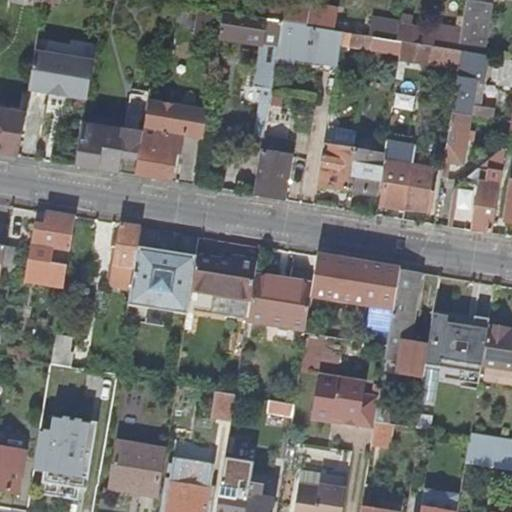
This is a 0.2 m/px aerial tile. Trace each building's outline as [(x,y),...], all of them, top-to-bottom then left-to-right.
[(37,0),(42,1),(41,0),(0,0),(0,62),(10,0),(37,0)] [(287,0),(270,0),(268,21),(283,24),(307,27),(311,6),(312,4),(287,0)] [(459,52),(462,52),(484,56),(492,6),(467,2),(462,30),(459,52)] [(227,5),(225,14),(233,15),(234,6),(227,5)] [(311,6),(307,27),(334,32),(338,10),(311,6)] [(196,11),(180,9),(177,23),(194,26),(196,11)] [(214,41),(218,13),(215,12),(198,10),(194,37),(214,41)] [(233,15),(225,14),(221,37),(261,43),(254,88),(262,89),(255,137),(266,138),(275,82),(276,72),(277,63),(283,24),(268,21),(233,15)] [(371,20),(368,37),(373,38),(396,42),(399,26),(400,24),(371,20)] [(341,46),(343,34),(334,32),(307,27),(283,24),(277,63),(293,65),(294,58),(338,65),(341,46)] [(396,42),(403,43),(432,47),(459,52),(462,30),(435,26),(434,32),(399,26),(396,42)] [(373,38),(368,37),(343,34),(341,46),(371,51),(373,38)] [(403,43),(396,42),(373,38),(371,51),(401,56),(403,43)] [(430,62),(432,47),(403,43),(401,56),(400,61),(429,66),(430,62)] [(462,52),(459,52),(432,47),(430,62),(460,67),(462,52)] [(95,63),(35,54),(29,91),(52,94),(51,97),(68,99),(69,97),(89,100),(95,63)] [(497,87),(511,89),(511,60),(502,59),(497,87)] [(458,80),(442,177),(449,179),(451,164),(464,166),(472,117),(490,120),(491,110),(473,107),(477,83),(458,80)] [(78,167),(120,174),(122,157),(140,160),(150,103),(150,99),(132,96),(126,133),(85,127),(78,167)] [(0,154),(19,157),(28,98),(20,97),(17,115),(0,112),(0,154)] [(210,112),(150,103),(140,160),(137,177),(171,182),(173,163),(178,163),(182,135),(205,139),(210,112)] [(325,146),(355,151),(357,142),(327,137),(325,146)] [(266,138),(257,196),(285,200),(291,158),(285,157),(288,141),(266,138)] [(326,188),(349,192),(355,151),(325,146),(318,191),(324,192),(326,188)] [(378,196),(384,160),(385,156),(355,151),(349,192),(378,196)] [(473,231),(494,235),(507,152),(503,151),(479,171),(487,172),(485,183),(481,182),(473,231)] [(384,160),(378,196),(377,206),(407,210),(414,165),(384,160)] [(414,165),(407,210),(406,216),(411,216),(411,211),(426,213),(428,198),(433,199),(434,192),(429,191),(433,168),(414,165)] [(485,183),(487,172),(479,171),(467,180),(481,182),(485,183)] [(62,258),(60,273),(67,274),(77,218),(49,213),(46,228),(45,233),(55,235),(53,249),(63,250),(62,258)] [(132,289),(139,249),(142,228),(122,225),(113,286),(132,289)] [(55,235),(45,233),(46,228),(37,227),(33,254),(62,258),(63,250),(53,249),(55,235)] [(7,248),(3,277),(16,280),(21,250),(7,248)] [(139,249),(132,289),(129,305),(150,309),(170,312),(189,315),(189,311),(192,292),(198,259),(198,258),(139,249)] [(320,257),(315,288),(312,304),(317,305),(318,298),(395,310),(401,271),(320,257)] [(255,282),(256,277),(258,263),(239,260),(238,266),(231,264),(198,259),(192,292),(252,301),(255,282)] [(422,274),(401,271),(395,310),(391,335),(389,347),(382,388),(380,400),(376,423),(390,425),(399,374),(425,378),(427,366),(441,368),(442,366),(482,372),(483,367),(490,328),(474,325),(476,318),(436,312),(430,347),(411,344),(422,274)] [(287,283),(256,277),(255,282),(286,288),(287,283)] [(308,332),(312,304),(315,288),(287,283),(286,288),(255,282),(252,301),(249,320),(248,321),(308,332)] [(252,301),(192,292),(189,311),(249,320),(252,301)] [(168,327),(170,312),(150,309),(147,324),(168,327)] [(491,321),(476,318),(474,325),(490,328),(490,326),(491,321)] [(511,329),(490,326),(490,328),(483,367),(511,371),(511,329)] [(376,345),(389,347),(391,335),(378,332),(376,345)] [(57,337),(52,366),(72,369),(74,356),(69,355),(71,340),(57,337)] [(16,350),(14,360),(30,362),(32,353),(16,350)] [(336,420),(345,422),(344,426),(375,431),(376,423),(380,400),(374,399),(365,397),(367,385),(320,377),(314,416),(317,420),(333,423),(336,420)] [(220,420),(232,422),(236,396),(177,387),(175,399),(214,406),(215,403),(223,404),(220,420)] [(294,416),(296,406),(271,402),(269,412),(294,416)] [(389,450),(393,425),(390,425),(376,423),(375,431),(372,447),(389,450)] [(511,440),(472,434),(472,438),(468,465),(511,471),(511,440)] [(140,492),(159,495),(166,454),(119,446),(111,491),(140,496),(140,492)] [(0,449),(0,492),(17,496),(25,454),(0,449)] [(27,511),(94,511),(96,503),(84,501),(85,495),(80,494),(79,499),(53,495),(56,480),(68,482),(71,466),(36,460),(27,511)] [(176,466),(168,511),(206,511),(213,472),(176,466)] [(263,486),(252,485),(247,511),(272,511),(275,501),(261,499),(263,486)] [(344,511),(348,491),(322,486),(322,488),(303,485),(298,511),(344,511)]
